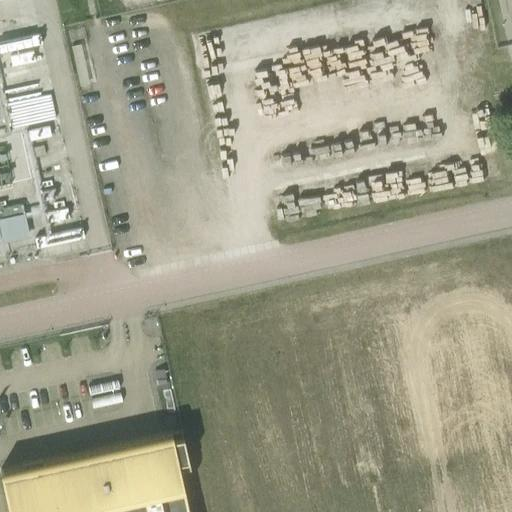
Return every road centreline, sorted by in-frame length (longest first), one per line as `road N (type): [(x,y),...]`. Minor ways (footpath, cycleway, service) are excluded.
road 1 (unclassified): [(0,330),(511,216)]
road 2 (unknown): [(272,267),(237,212),(229,179),(246,133),(439,85)]
